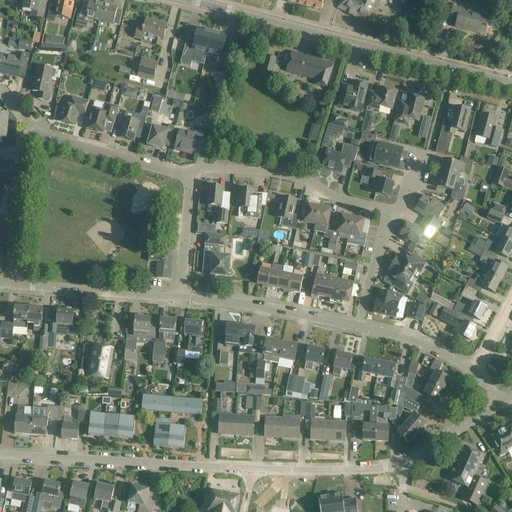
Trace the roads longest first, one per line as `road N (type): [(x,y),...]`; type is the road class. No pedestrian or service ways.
road 1 (secondary): [(511,84),(182,0)]
road 2 (residential): [(0,455),(252,469)]
road 3 (residential): [(391,217),(266,171),(202,168),(189,177)]
road 4 (residential): [(189,177),(51,139),(20,113)]
road 5 (residential): [(359,327),(181,299)]
road 6 (residential): [(13,284),(20,113)]
road 7 (residential): [(181,299),(13,284)]
road 8 (residential): [(252,469),(404,464)]
road 9 (residential): [(474,371),(359,327)]
road 10 (residential): [(181,299),(189,177)]
